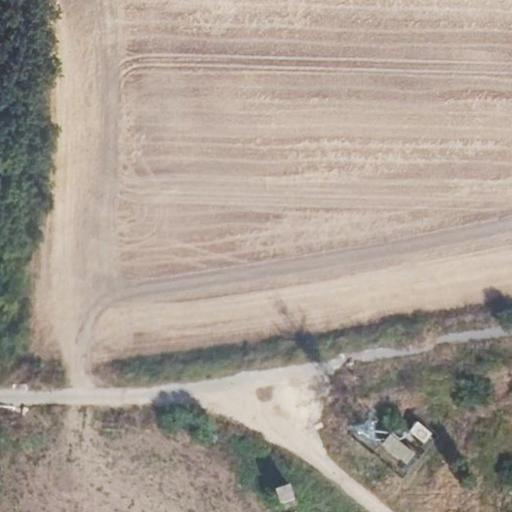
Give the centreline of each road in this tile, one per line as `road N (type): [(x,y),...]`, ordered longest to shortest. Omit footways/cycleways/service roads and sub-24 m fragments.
road 1 (track): [(0,397),(246,391),(304,371),(511,330)]
road 2 (residential): [(246,391),(382,511)]
